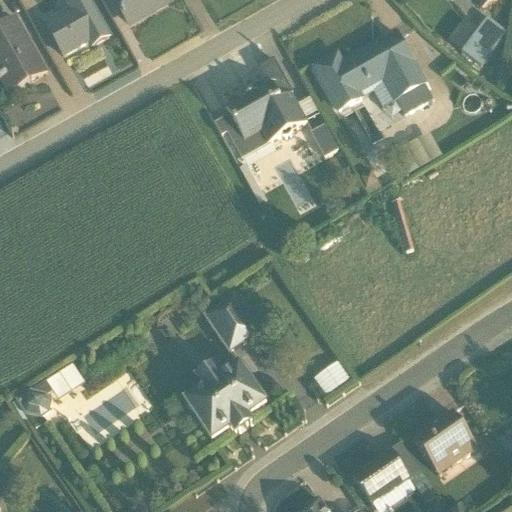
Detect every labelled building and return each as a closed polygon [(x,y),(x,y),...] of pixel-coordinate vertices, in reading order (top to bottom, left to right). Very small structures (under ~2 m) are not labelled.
[(59,0),(67,13),(45,25),(63,58),(88,44),(92,50),(108,41),(84,0),(59,0)] [(112,0),(127,25),(153,10),(156,15),(171,6),(167,0),(112,0)] [(501,2),(499,0),(473,0),(481,13),(501,2)] [(16,20),(0,28),(0,81),(8,96),(46,76),(16,20)] [(506,36),(488,21),(460,55),(479,69),(506,36)] [(433,103),(396,37),(342,68),(337,59),(315,73),(340,116),(363,102),(361,97),(383,84),(404,120),(433,103)] [(267,149),(306,126),(290,98),(292,96),(273,63),(258,71),(267,88),(226,112),(245,145),(260,136),(267,149)] [(405,148),(416,171),(443,158),(432,135),(405,148)] [(261,336),(238,303),(208,324),(231,357),(261,336)] [(199,393),(183,404),(212,446),(266,408),(231,357),(193,384),(199,393)] [(314,381),(327,399),(351,380),(338,363),(314,381)] [(74,367),(47,383),(57,401),(85,385),(74,367)] [(33,393),(20,414),(38,425),(51,405),(33,393)] [(438,480),(477,452),(451,417),(427,434),(425,431),(410,441),(438,480)] [(389,511),(415,495),(409,486),(411,484),(391,454),(352,480),(372,510),(373,509),(375,511),(389,511)]
